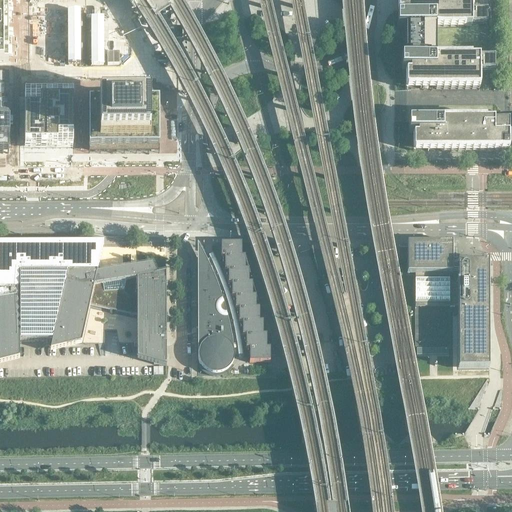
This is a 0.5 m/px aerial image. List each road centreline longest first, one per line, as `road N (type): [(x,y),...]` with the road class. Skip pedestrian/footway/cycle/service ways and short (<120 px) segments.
road 1 (primary): [(0,492),(511,480)]
road 2 (primary): [(511,455),(0,466)]
road 3 (tertiary): [(189,224),(407,224)]
road 4 (tertiary): [(0,215),(189,224)]
road 5 (unclassified): [(180,372),(182,236),(189,224)]
